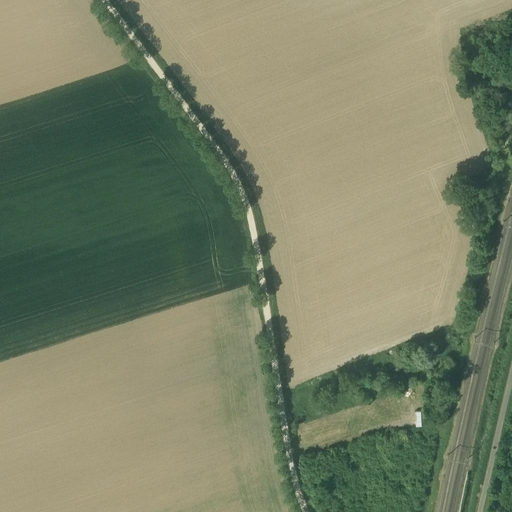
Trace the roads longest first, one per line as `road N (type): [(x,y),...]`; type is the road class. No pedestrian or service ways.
road 1 (unclassified): [(307,511),(283,429),(252,215),(237,180),(101,0)]
road 2 (unclassified): [(478,511),(511,372)]
